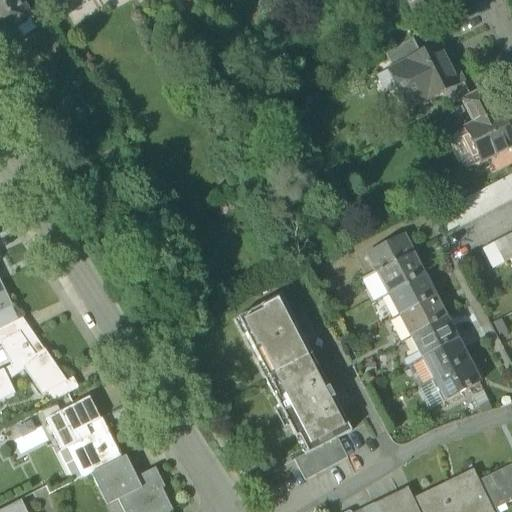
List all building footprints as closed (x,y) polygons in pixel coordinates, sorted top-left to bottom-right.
[(0,0),(0,37),(6,48),(22,38),(16,29),(30,21),(31,20),(25,11),(18,0),(0,0)] [(401,6),(407,19),(413,16),(414,18),(449,0),(448,0),(404,0),(407,4),(401,6)] [(30,21),(34,28),(46,23),(36,5),(25,11),(31,20),(30,21)] [(36,30),(34,28),(30,21),(16,29),(22,38),(36,30)] [(391,66),(392,67),(404,61),(419,54),(412,40),(384,54),(390,67),(391,66)] [(419,54),(404,61),(425,102),(425,103),(441,95),(463,84),(455,69),(452,71),(438,44),(419,54)] [(407,111),(425,102),(404,61),(392,67),(392,68),(399,83),(394,86),(407,111)] [(386,71),(394,86),(399,83),(392,68),(386,71)] [(441,95),(447,108),(461,101),(469,97),(463,84),(441,95)] [(463,130),(480,165),(511,149),(511,139),(498,112),(494,114),(483,90),(469,97),(461,101),(466,112),(470,110),(476,122),(472,124),(463,130)] [(470,110),(466,112),(472,124),(476,122),(470,110)] [(466,172),(480,165),(463,130),(449,137),(466,172)] [(511,175),(503,180),(511,197),(511,175)] [(511,197),(503,180),(492,186),(503,205),(511,200),(511,197)] [(492,186),(481,191),(492,211),(503,205),(492,186)] [(481,191),(471,197),(481,217),(492,211),(481,191)] [(471,197),(460,203),(471,222),(481,217),(471,197)] [(460,203),(449,208),(459,227),(460,228),(471,222),(460,203)] [(448,233),(459,227),(449,208),(438,214),(448,233)] [(511,255),(511,234),(503,239),(511,255)] [(379,266),(382,271),(412,255),(403,237),(367,256),(374,269),(379,266)] [(503,264),(511,259),(511,255),(503,239),(493,244),(503,264)] [(492,270),(503,264),(493,244),(482,250),(492,270)] [(382,271),(376,274),(385,290),(388,295),(423,277),(412,255),(382,271)] [(371,298),(385,290),(376,274),(362,281),(371,298)] [(388,295),(399,317),(435,298),(423,277),(388,295)] [(0,313),(11,308),(12,307),(0,283),(0,313)] [(262,362),(270,377),(310,356),(280,297),(239,318),(247,334),(245,335),(260,363),(262,362)] [(399,317),(410,338),(446,319),(435,298),(399,317)] [(18,322),(11,308),(0,313),(0,330),(12,324),(18,322)] [(410,338),(421,359),(457,341),(446,319),(410,338)] [(0,345),(1,344),(20,335),(12,324),(0,330),(0,345)] [(0,401),(13,394),(7,381),(24,370),(41,395),(45,393),(65,383),(35,339),(27,346),(20,335),(1,344),(12,367),(0,372),(0,401)] [(421,359),(432,380),(468,362),(457,341),(421,359)] [(350,432),(310,356),(270,377),(279,394),(273,397),(303,455),(304,454),(304,456),(315,450),(336,439),(350,432)] [(408,366),(419,387),(432,380),(421,359),(408,366)] [(480,384),(468,362),(432,380),(444,402),(480,384)] [(72,378),(66,383),(71,393),(78,389),(72,378)] [(419,387),(430,410),(444,402),(432,380),(419,387)] [(45,393),(50,404),(71,393),(66,383),(65,383),(45,393)] [(473,397),(481,414),(492,411),(483,392),(473,397)] [(74,406),(85,427),(93,423),(99,420),(88,399),(74,406)] [(45,421),(55,440),(72,431),(73,433),(85,427),(74,406),(45,421)] [(100,419),(99,420),(93,423),(97,431),(105,427),(100,419)] [(97,431),(93,423),(85,427),(73,433),(72,431),(55,440),(61,452),(72,446),(87,477),(91,475),(121,459),(105,427),(97,431)] [(336,439),(315,450),(325,470),(346,459),(336,439)] [(76,482),(87,477),(72,446),(61,452),(76,482)] [(304,481),(325,470),(315,450),(304,456),(304,454),(303,455),(293,460),(304,481)] [(107,506),(122,498),(140,489),(135,479),(124,458),(121,459),(91,475),(107,506)] [(511,467),(511,466),(478,482),(488,502),(501,496),(505,504),(511,500),(511,467)] [(468,511),(469,511),(488,503),(488,502),(478,482),(472,470),(456,478),(458,482),(412,503),(413,505),(416,511),(468,511)] [(150,472),(135,479),(140,489),(122,498),(129,511),(170,511),(172,511),(160,487),(158,488),(150,472)] [(398,493),(374,504),(377,511),(406,511),(405,509),(398,493)] [(488,503),(492,510),(505,504),(501,496),(488,502),(488,503)] [(0,511),(23,511),(19,503),(0,511)] [(488,503),(469,511),(468,511),(492,511),(492,510),(488,503)]
